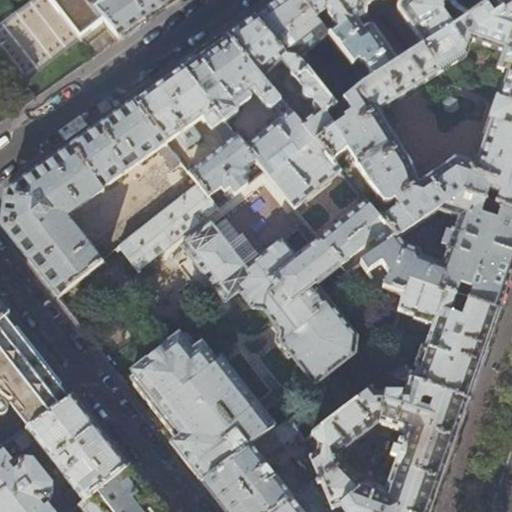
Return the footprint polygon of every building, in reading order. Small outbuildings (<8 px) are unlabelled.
[(32,0),(0,25),(0,54),(23,83),(102,20),(93,11),(105,0),(32,0)] [(105,0),(93,11),(102,20),(119,40),(150,18),(175,0),(105,0)] [(329,36),(316,19),(300,0),(279,0),(274,4),(253,19),(287,55),(297,58),(301,53),(298,48),(298,47),(299,46),(300,44),(300,42),(300,41),(300,39),(299,37),(299,36),(310,28),(313,32),(312,34),(325,51),(335,43),(329,36)] [(300,0),(316,19),(324,13),(323,12),(327,9),(329,16),(339,30),(329,36),(335,43),(353,65),(359,61),(362,64),(363,63),(374,79),(399,63),(377,30),(376,29),(375,28),(372,26),(370,26),(368,26),(366,27),(365,27),(363,28),(359,20),(368,14),(367,8),(377,0),(400,0),(402,1),(401,2),(400,3),(399,4),(399,6),(398,7),(398,8),(399,9),(399,11),(400,12),(401,13),(424,47),(453,27),(443,13),(444,12),(445,11),(445,10),(442,6),(448,2),(446,0),(300,0)] [(511,8),(505,13),(494,0),(453,27),(424,47),(422,48),(439,75),(442,73),(442,72),(466,56),(471,42),(502,52),(497,68),(505,71),(495,99),(511,105),(511,8)] [(511,0),(493,0),(494,0),(505,13),(511,8),(511,0)] [(239,29),(226,38),(269,86),(275,81),(299,96),(303,93),(303,95),(304,97),(306,99),(307,99),(308,100),(310,101),(312,101),(313,101),(312,106),(314,108),(311,109),(311,113),(313,116),(301,125),(317,143),(338,128),(326,113),(336,105),(297,58),(287,55),(253,19),(239,29)] [(203,54),(181,70),(225,124),(237,114),(238,113),(239,112),(239,111),(238,110),(236,106),(253,93),(267,109),(272,110),(282,102),(269,86),(226,38),(203,54)] [(422,48),(399,63),(374,79),(338,108),(348,121),(338,128),(317,143),(333,163),(349,150),(369,182),(381,198),(384,201),(387,203),(391,203),(394,202),(396,201),(418,185),(418,182),(412,163),(379,113),(439,75),(422,48)] [(160,84),(134,103),(167,145),(178,137),(186,148),(201,137),(193,126),(203,119),(213,131),(220,126),(229,138),(233,133),(225,124),(181,70),(160,84)] [(511,105),(495,99),(472,165),(453,159),(418,182),(418,185),(396,201),(400,207),(382,221),(397,239),(434,213),(460,196),(511,212),(511,105)] [(167,145),(134,103),(95,130),(45,165),(5,193),(1,226),(28,261),(57,298),(99,265),(66,219),(103,192),(101,190),(159,150),(175,170),(182,165),(167,145)] [(317,143),(301,125),(291,112),(246,149),(256,161),(296,210),(341,172),(333,163),(317,143)] [(244,171),(256,161),(246,149),(237,138),(190,175),(199,187),(208,199),(220,189),(224,194),(231,189),(235,194),(245,186),(241,181),(247,176),(244,171)] [(216,209),(208,199),(199,187),(121,248),(138,270),(216,209)] [(511,278),(511,212),(460,196),(434,213),(457,222),(442,270),(420,263),(416,256),(402,251),(395,240),(383,249),(362,264),(369,274),(383,264),(389,274),(385,289),(404,295),(407,283),(500,313),(511,278)] [(321,240),(342,266),(375,238),(383,249),(395,240),(397,239),(382,221),(366,202),(320,239),(321,240)] [(210,224),(183,245),(193,257),(186,263),(184,265),(184,266),(185,267),(184,268),(183,271),(187,276),(193,271),(198,277),(203,272),(218,291),(211,297),(218,307),(240,289),(254,307),(264,308),(283,333),(283,341),(315,383),(354,353),(356,338),(315,287),(342,266),(321,240),(298,258),(283,241),(262,258),(246,270),(227,247),(239,237),(225,219),(213,228),(210,224)] [(239,237),(227,247),(246,270),(262,258),(243,234),(239,237)] [(191,282),(184,287),(197,303),(208,294),(211,297),(218,291),(203,272),(198,277),(193,271),(187,276),(191,282)] [(483,362),(500,313),(407,283),(404,295),(398,315),(415,321),(415,324),(431,329),(432,326),(433,327),(417,375),(409,372),(408,368),(399,365),(397,366),(396,367),(385,364),(382,375),(406,383),(469,403),(483,362)] [(398,315),(404,295),(385,289),(383,288),(379,299),(387,316),(397,319),(398,315)] [(4,318),(0,321),(0,447),(7,443),(69,401),(37,360),(4,318)] [(179,335),(131,371),(134,375),(129,378),(157,414),(176,439),(181,435),(185,440),(188,444),(187,445),(186,446),(186,447),(186,448),(186,450),(187,451),(188,452),(190,453),(192,453),(193,452),(194,452),(197,456),(258,407),(220,359),(216,362),(201,344),(196,347),(186,334),(181,338),(179,335)] [(395,466),(385,493),(365,487),(328,504),(331,511),(335,511),(340,510),(342,511),(431,511),(440,486),(469,403),(406,383),(404,397),(375,396),(371,391),(362,398),(378,428),(405,437),(398,457),(393,456),(390,465),(395,466)] [(73,397),(69,401),(7,443),(14,453),(33,439),(42,451),(31,460),(39,471),(51,462),(74,491),(56,504),(61,511),(72,511),(128,467),(105,438),(73,397)] [(342,457),(378,428),(362,398),(313,435),(316,446),(314,457),(309,459),(313,468),(318,480),(328,504),(365,487),(345,465),(342,457)] [(274,428),(258,407),(197,456),(194,452),(193,452),(192,453),(190,453),(188,452),(187,451),(186,450),(186,448),(186,447),(186,446),(187,445),(188,444),(185,440),(181,435),(176,439),(171,443),(189,467),(202,483),(228,463),(217,450),(246,428),(256,442),(274,428)] [(293,420),(291,415),(274,428),(256,442),(228,463),(202,483),(225,511),(276,511),(292,500),(275,477),(274,478),(267,469),(268,468),(263,461),(299,434),(293,420)] [(246,428),(217,450),(228,463),(256,442),(246,428)] [(14,465),(0,448),(0,511),(52,511),(48,505),(51,502),(53,489),(39,471),(31,460),(23,460),(14,465)] [(128,467),(72,511),(163,511),(160,508),(128,467)] [(318,480),(313,468),(304,476),(311,485),(318,480)] [(331,511),(328,504),(318,480),(311,485),(292,500),(276,511),(331,511)]
